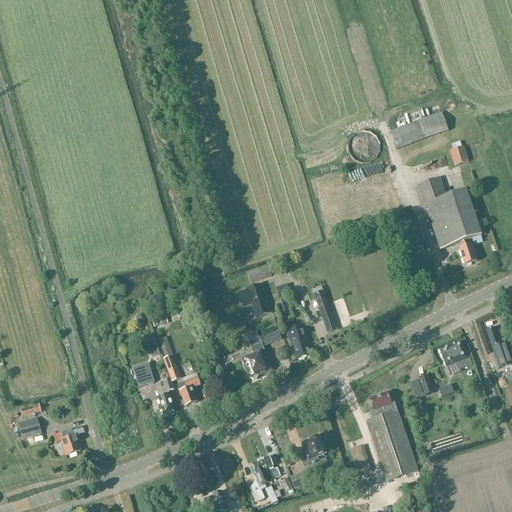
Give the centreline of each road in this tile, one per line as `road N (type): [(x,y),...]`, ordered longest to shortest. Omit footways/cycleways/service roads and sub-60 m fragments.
road 1 (tertiary): [(108,477),(231,425),(511,282)]
road 2 (unclassified): [(108,477),(0,77)]
